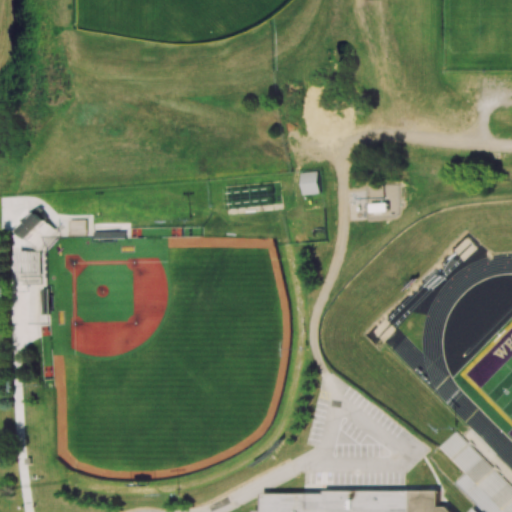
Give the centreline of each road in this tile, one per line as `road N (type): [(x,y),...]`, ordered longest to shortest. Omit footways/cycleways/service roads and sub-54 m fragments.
road 1 (track): [(511,145),(364,132),(344,161),(331,278),(311,326),(335,400)]
road 2 (track): [(467,250),(382,335)]
